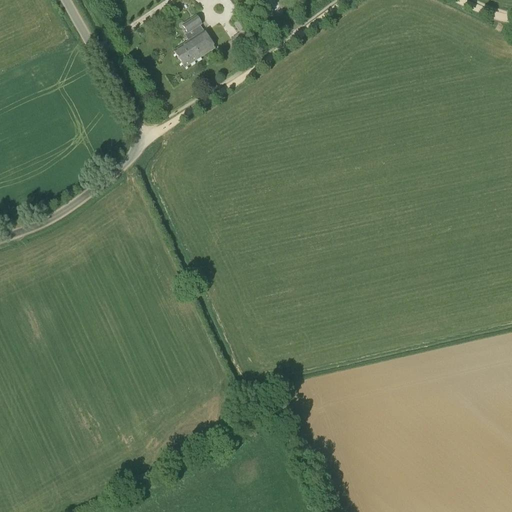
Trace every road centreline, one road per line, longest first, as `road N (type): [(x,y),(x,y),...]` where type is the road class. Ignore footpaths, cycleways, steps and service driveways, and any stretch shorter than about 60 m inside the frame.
road 1 (unclassified): [(0,238),(57,214),(140,140),(64,0)]
road 2 (track): [(140,140),(338,0)]
